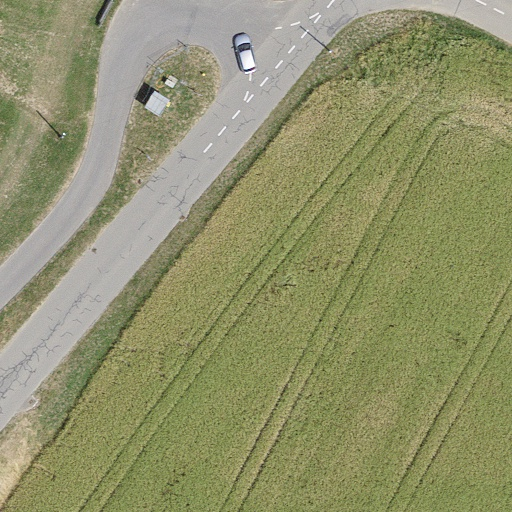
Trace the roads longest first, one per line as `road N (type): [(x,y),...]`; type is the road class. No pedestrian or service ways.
road 1 (unclassified): [(293,62),(199,14),(163,17),(134,50),(95,183),(66,229),(0,295)]
road 2 (tertiary): [(293,62),(0,400)]
